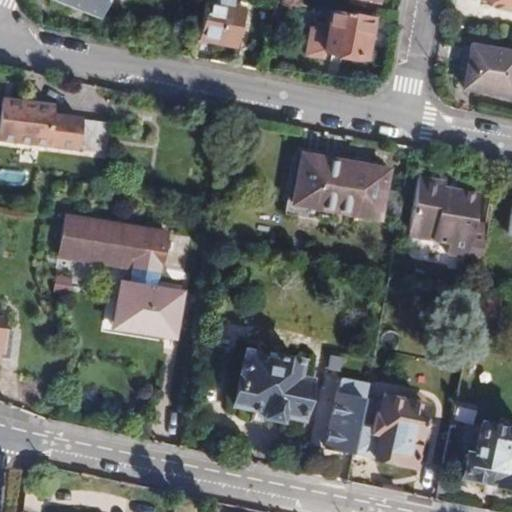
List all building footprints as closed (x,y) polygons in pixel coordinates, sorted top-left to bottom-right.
[(52,0),(98,17),(104,0),(52,0)] [(245,6),(213,0),(206,0),(200,39),(238,46),(245,6)] [(292,0),(278,0),(273,30),(288,32),(293,0),(292,0)] [(511,0),(485,0),(497,2),(496,9),(511,11),(511,0)] [(367,54),(374,13),(332,7),(327,30),(321,29),(319,47),(367,54)] [(457,89),(465,91),(473,48),(463,46),(457,89)] [(511,55),(473,48),(465,91),(511,97),(511,55)] [(0,141),(107,153),(111,123),(52,115),(53,106),(3,99),(0,119),(0,141)] [(380,220),(391,164),(308,148),(297,205),(380,220)] [(473,247),(483,188),(448,182),(448,176),(424,172),(414,228),(456,234),(454,244),(473,247)] [(168,239),(65,219),(57,260),(128,274),(123,300),(155,305),(168,239)] [(0,358),(2,358),(9,311),(0,310),(0,358)] [(251,358),(242,407),(267,413),(266,420),(282,422),(284,415),(301,419),(311,369),(301,368),(301,364),(279,360),(278,363),(251,358)] [(355,451),(361,425),(370,383),(343,377),(328,446),(355,451)] [(355,451),(354,453),(376,457),(376,459),(414,466),(427,405),(385,397),(382,416),(375,415),(374,426),(361,425),(355,451)] [(511,484),(511,429),(483,424),(475,453),(467,452),(463,476),(511,484)]
